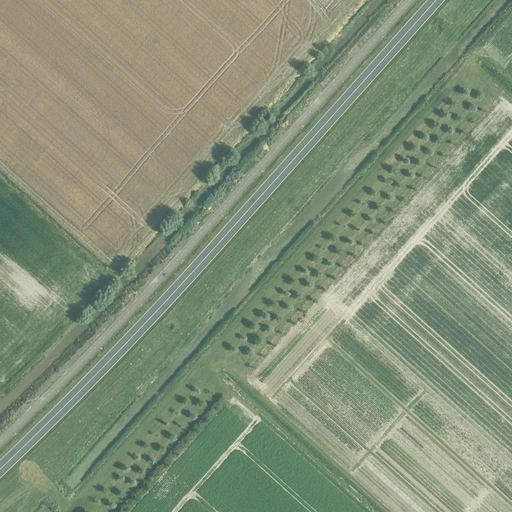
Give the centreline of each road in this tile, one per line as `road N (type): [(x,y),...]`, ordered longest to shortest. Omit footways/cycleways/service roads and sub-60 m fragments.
road 1 (track): [(386,511),(209,353)]
road 2 (track): [(209,353),(78,499)]
